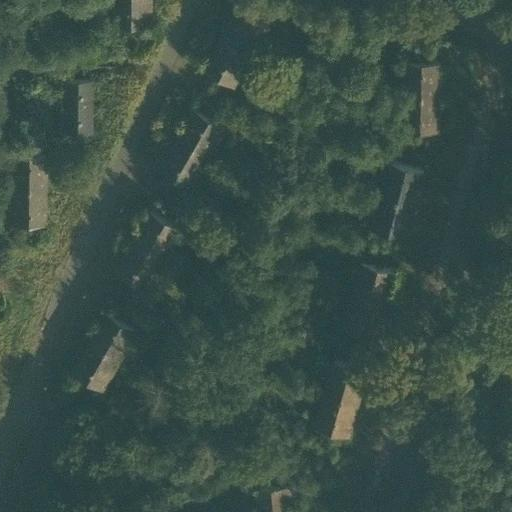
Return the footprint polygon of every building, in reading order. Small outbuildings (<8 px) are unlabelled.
[(149,0),(113,0),(113,24),(134,25),(134,19),(149,19),(149,0)] [(269,23),(239,6),(229,25),(234,27),(227,39),(252,53),(269,23)] [(227,39),(220,51),(215,48),(205,67),(235,84),(252,53),(227,39)] [(115,56),(84,56),(84,76),(90,77),(90,69),(115,70),(115,56)] [(441,60),(407,59),(406,94),(435,95),(435,81),(441,81),(441,60)] [(227,88),(203,75),(197,85),(221,99),(227,88)] [(84,76),(62,76),(62,129),(90,129),(90,77),(84,76)] [(221,99),(197,85),(192,95),(215,109),(221,99)] [(435,95),(406,94),(405,128),(439,129),(440,108),(435,108),(435,95)] [(226,124),(196,107),(185,125),(190,128),(183,140),(209,155),(226,124)] [(511,131),(496,186),(501,188),(511,190),(511,131)] [(438,138),(411,133),(410,145),(424,147),(437,149),(438,138)] [(209,155),(183,140),(176,152),(172,149),(161,167),(191,185),(209,155)] [(410,145),(398,143),(396,155),(423,159),(424,147),(410,145)] [(44,152),(10,152),(10,187),(39,187),(39,173),(44,173),(44,152)] [(425,169),(391,160),(382,193),(411,201),(415,189),(419,190),(425,169)] [(183,189),(159,176),(153,186),(177,200),(183,189)] [(177,200),(153,186),(147,196),(171,210),(177,200)] [(39,187),(10,187),(9,222),(44,222),(44,200),(39,200),(39,187)] [(511,190),(501,188),(498,199),(511,202),(511,190)] [(411,201),(382,193),(373,227),(407,236),(413,215),(408,214),(411,201)] [(180,227),(150,209),(140,227),(145,229),(138,242),(163,256),(180,227)] [(401,239),(369,231),(366,242),(398,250),(401,239)] [(511,238),(509,249),(504,248),(500,265),(511,268),(511,238)] [(163,256),(138,242),(131,254),(126,251),(117,268),(147,285),(163,256)] [(397,269),(363,259),(353,293),(382,301),(385,288),(391,289),(397,269)] [(139,291),(115,277),(109,287),(133,301),(139,291)] [(133,301),(109,287),(103,297),(127,311),(133,301)] [(382,301),(353,293),(344,326),(377,335),(383,315),(378,313),(382,301)] [(137,327),(108,310),(98,328),(102,330),(95,342),(120,356),(137,327)] [(371,345),(339,336),(335,347),(368,356),(371,345)] [(120,356),(95,342),(88,354),(84,352),(74,369),(104,386),(120,356)] [(369,367),(335,358),(325,393),(354,401),(358,386),(363,388),(369,367)] [(354,401),(325,393),(316,424),(350,434),(356,413),(351,412),(354,401)] [(57,397),(7,489),(30,502),(50,465),(60,447),(80,410),(57,397)] [(425,422),(392,511),(416,511),(446,430),(425,422)] [(341,442),(315,431),(311,442),(331,450),(336,453),(341,442)] [(331,450),(311,442),(306,452),(308,453),(326,461),(331,450)] [(306,452),(288,445),(283,456),(304,464),(308,453),(306,452)] [(98,467),(60,447),(50,465),(88,486),(98,467)] [(291,483),(258,486),(260,511),(287,511),(287,501),(293,501),(291,483)]
